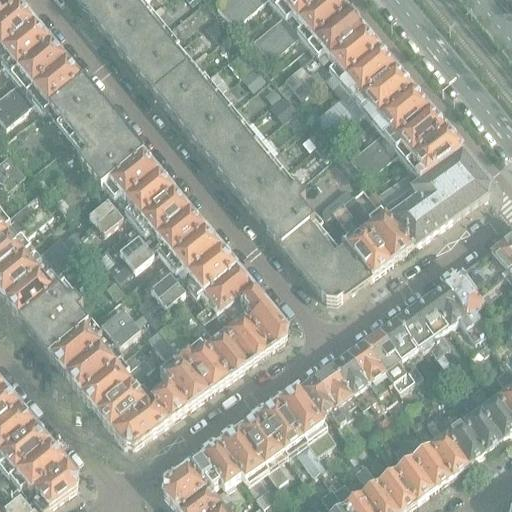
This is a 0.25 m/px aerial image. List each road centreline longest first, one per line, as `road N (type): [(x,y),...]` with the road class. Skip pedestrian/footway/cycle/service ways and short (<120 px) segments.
road 1 (residential): [(325,346),(40,0)]
road 2 (residential): [(117,495),(325,346)]
road 3 (residential): [(325,346),(511,215)]
road 4 (secondary): [(389,0),(511,147)]
road 5 (residential): [(117,495),(0,352)]
